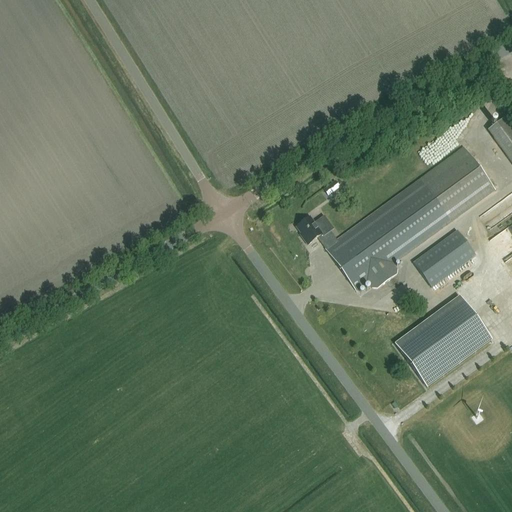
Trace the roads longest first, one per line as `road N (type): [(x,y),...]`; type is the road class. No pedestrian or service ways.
road 1 (unclassified): [(443,511),(220,215)]
road 2 (tertiary): [(220,215),(511,48)]
road 3 (unclassified): [(220,215),(85,0)]
road 4 (tertiary): [(0,341),(220,215)]
